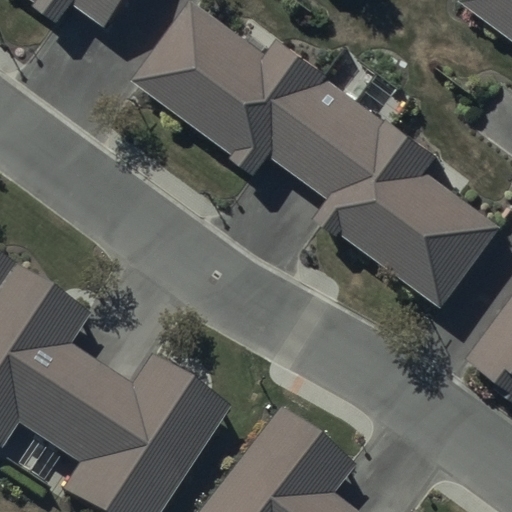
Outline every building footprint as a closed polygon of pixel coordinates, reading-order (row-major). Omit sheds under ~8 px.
[(21,0),(40,13),(62,35),(79,13),(110,35),(134,0),(21,0)] [(511,0),(472,0),(463,12),(511,49),(511,0)] [(195,14),(137,91),(260,184),(272,165),(331,209),(320,222),(347,243),(442,317),(500,235),(426,182),(441,162),(329,83),(282,47),(263,64),(195,14)] [(0,453),(13,432),(79,473),(60,500),(78,511),(164,511),(226,417),(150,367),(129,395),(69,357),(86,327),(0,268),(0,453)] [(511,314),(470,373),(511,410),(511,314)] [(278,418),(203,511),(343,511),(331,503),(351,476),(278,418)]
